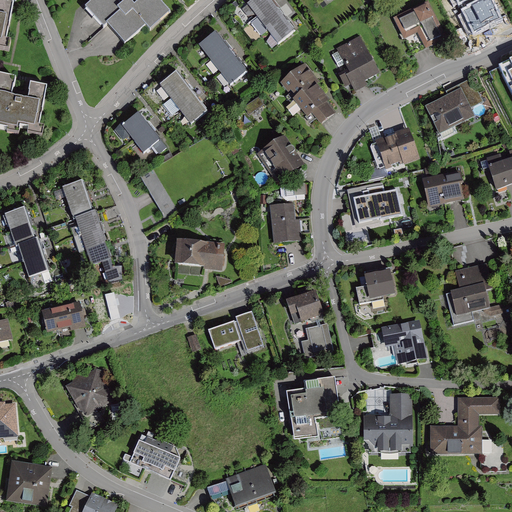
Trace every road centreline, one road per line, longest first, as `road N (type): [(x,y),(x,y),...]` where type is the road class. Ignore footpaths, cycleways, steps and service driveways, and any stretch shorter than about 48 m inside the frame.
road 1 (residential): [(511,37),(381,101),(346,133),(320,191),(326,265)]
road 2 (residential): [(326,265),(348,356),(363,374),(511,385)]
road 3 (residential): [(150,328),(134,220),(89,131)]
road 4 (residential): [(21,375),(67,455),(113,488),(168,511)]
road 5 (residential): [(511,224),(326,265)]
road 6 (residential): [(326,265),(150,328)]
road 7 (residential): [(89,131),(218,0)]
road 8 (residential): [(89,131),(39,0)]
road 9 (residential): [(150,328),(21,375)]
